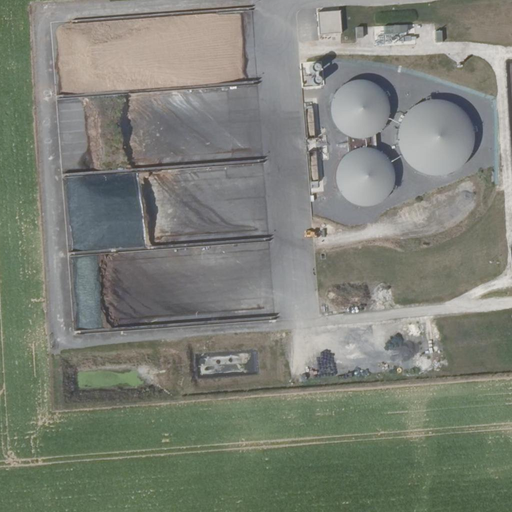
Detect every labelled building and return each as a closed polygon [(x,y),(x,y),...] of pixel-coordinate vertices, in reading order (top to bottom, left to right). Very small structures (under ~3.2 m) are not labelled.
[(316,34),(339,33),(339,10),(316,11),(316,34)] [(405,23),(382,26),(383,35),(407,32),(405,23)] [(359,139),(363,121),(351,118),(358,85),(337,80),(333,98),(347,102),(341,132),(354,135),(353,138),(359,139)] [(144,93),(60,96),(62,162),(96,160),(96,168),(100,168),(100,161),(107,161),(107,167),(118,167),(118,166),(146,165),(144,93)] [(403,157),(405,162),(425,172),(426,172),(430,174),(437,174),(460,165),(469,148),(469,133),(454,126),(452,120),(457,118),(450,115),(448,110),(446,111),(432,104),(445,104),(447,103),(441,100),(426,100),(404,109),(403,120),(410,120),(410,127),(406,136),(406,145),(403,150),(403,157)] [(181,119),(182,104),(159,104),(159,118),(181,119)] [(346,149),(345,204),(382,205),(382,181),(371,180),(371,175),(358,175),(358,166),(364,166),(365,153),(360,153),(360,149),(346,149)] [(74,259),(77,282),(120,276),(122,291),(109,293),(110,301),(82,304),(84,315),(81,315),(83,330),(146,321),(144,309),(153,307),(152,298),(144,299),(141,277),(150,276),(147,249),(74,259)] [(278,341),(281,356),(287,355),(284,340),(278,341)] [(419,353),(416,340),(395,345),(398,358),(419,353)] [(429,358),(416,358),(416,370),(430,369),(429,358)] [(283,375),(290,374),(287,359),(280,360),(283,375)]
